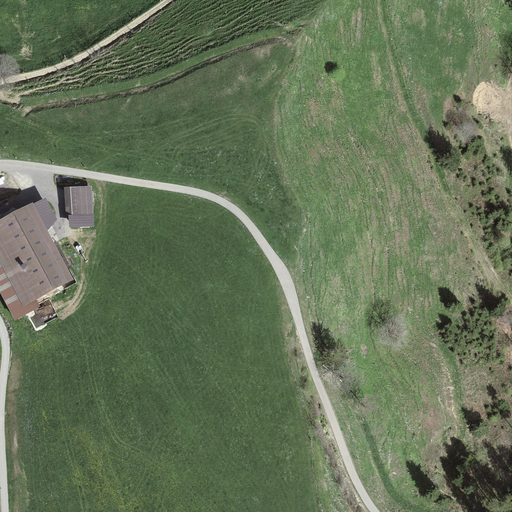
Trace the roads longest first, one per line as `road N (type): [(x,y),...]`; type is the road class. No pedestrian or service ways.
road 1 (track): [(0,162),(185,189),(243,217),(282,277),(352,472),(375,511)]
road 2 (track): [(511,300),(489,275),(399,76),(382,0)]
road 3 (track): [(0,80),(66,63),(168,0)]
